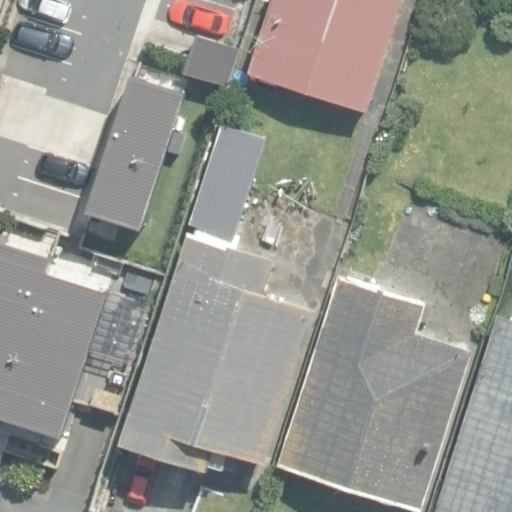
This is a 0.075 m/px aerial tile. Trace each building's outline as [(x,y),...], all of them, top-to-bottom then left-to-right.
[(276,0),(253,72),(373,110),(407,0),(276,0)] [(184,89),(129,72),(86,210),(141,227),(184,89)] [(126,442),(211,469),(219,447),(269,463),(317,310),(268,294),(280,258),(237,245),(257,181),(254,180),(268,136),(230,124),(217,167),(214,166),(195,223),(202,225),(200,233),(193,231),(126,442)] [(0,420),(64,440),(111,293),(45,272),(50,259),(0,243),(0,420)] [(283,463),(424,509),(476,350),(421,332),(430,303),(344,275),(283,463)] [(511,511),(511,313),(502,311),(437,511),(511,511)]
